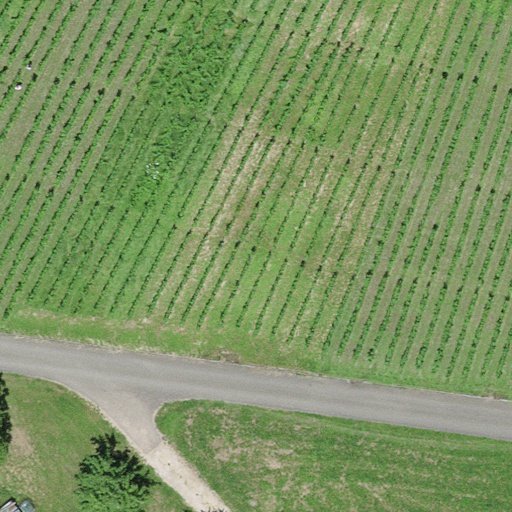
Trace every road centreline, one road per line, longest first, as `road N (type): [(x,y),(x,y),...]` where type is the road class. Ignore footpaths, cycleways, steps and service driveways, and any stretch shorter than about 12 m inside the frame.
road 1 (track): [(0,358),(511,430)]
road 2 (track): [(118,378),(147,455),(201,511)]
